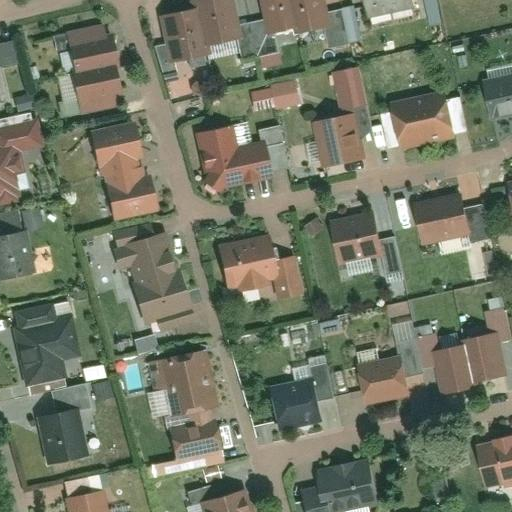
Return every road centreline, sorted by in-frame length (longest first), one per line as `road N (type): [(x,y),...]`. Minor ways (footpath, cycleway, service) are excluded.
road 1 (residential): [(185,223),(495,156),(511,145)]
road 2 (residential): [(258,462),(511,406)]
road 3 (residential): [(185,223),(258,462)]
road 4 (residential): [(118,0),(185,223)]
